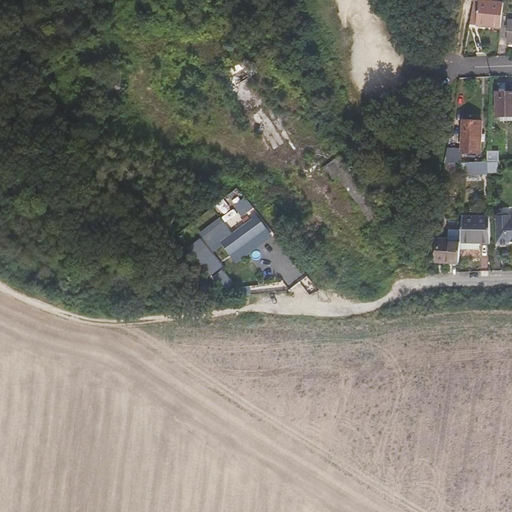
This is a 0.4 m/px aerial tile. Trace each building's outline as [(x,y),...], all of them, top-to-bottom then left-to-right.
[(476,0),(474,0),(470,25),(501,28),(503,2),(491,1),(491,0),(480,0),(481,0),(476,0)] [(511,92),(496,92),(497,116),(502,116),(511,115),(511,92)] [(463,121),(461,149),(462,152),(480,152),(481,122),(463,121)] [(447,149),(444,164),(461,163),(462,152),(461,149),(447,149)] [(341,154),(326,166),(335,178),(350,166),(341,154)] [(465,163),(464,176),(487,174),(487,162),(465,163)] [(222,218),(229,227),(238,219),(230,211),(222,218)] [(496,215),(497,245),(511,244),(511,241),(511,219),(510,219),(510,215),(508,213),(498,213),(496,215)] [(259,215),(222,243),(231,256),(269,228),(259,215)] [(461,217),(459,242),(479,243),(490,244),(489,218),(461,217)] [(224,226),(216,232),(222,240),(230,233),(224,226)] [(215,233),(207,239),(212,246),(220,240),(215,233)] [(202,235),(196,239),(202,246),(207,242),(202,235)] [(437,241),(435,262),(457,264),(458,249),(459,242),(437,241)] [(459,242),(458,249),(478,251),(479,243),(459,242)] [(212,275),(222,268),(208,246),(197,253),(212,275)] [(220,289),(231,285),(226,269),(215,273),(220,289)]
